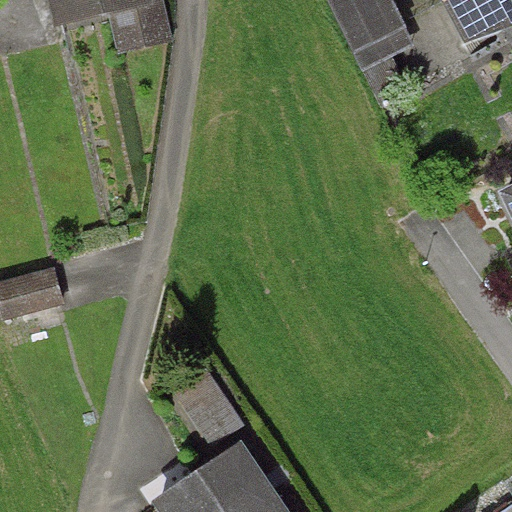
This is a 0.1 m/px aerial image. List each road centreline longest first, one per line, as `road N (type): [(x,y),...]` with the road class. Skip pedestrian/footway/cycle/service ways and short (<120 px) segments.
road 1 (residential): [(190,0),(188,83),(156,296),(92,511)]
road 2 (residential): [(511,348),(425,225)]
